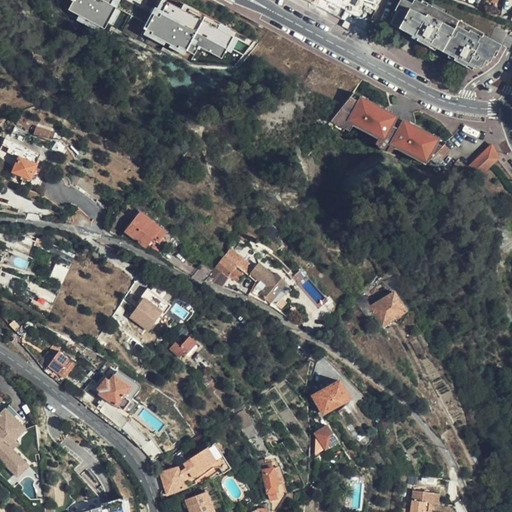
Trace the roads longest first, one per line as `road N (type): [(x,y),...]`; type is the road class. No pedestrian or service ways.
road 1 (residential): [(0,221),(92,232),(267,309),(402,404),(444,448),(469,505)]
road 2 (residential): [(460,105),(252,0)]
road 3 (tertiary): [(0,350),(126,448),(158,511)]
